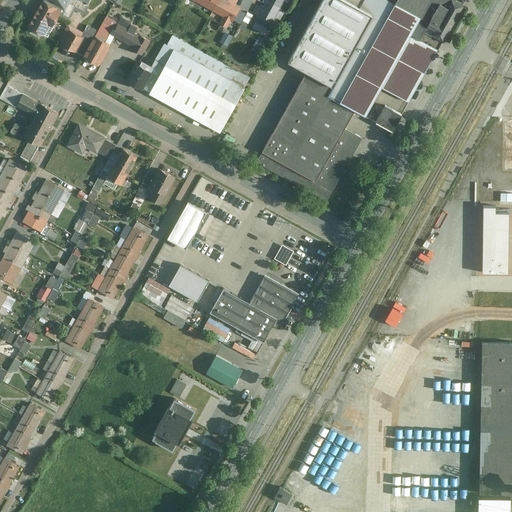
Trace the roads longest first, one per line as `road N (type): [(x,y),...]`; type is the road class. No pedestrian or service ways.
road 1 (residential): [(202,158),(6,511)]
road 2 (secondary): [(357,245),(208,511)]
road 3 (secondary): [(468,47),(357,245)]
road 4 (residential): [(202,158),(357,245)]
road 5 (residential): [(0,239),(79,91)]
road 6 (unknown): [(221,273),(247,287),(266,255),(297,271),(324,226)]
road 7 (residential): [(79,91),(202,158)]
